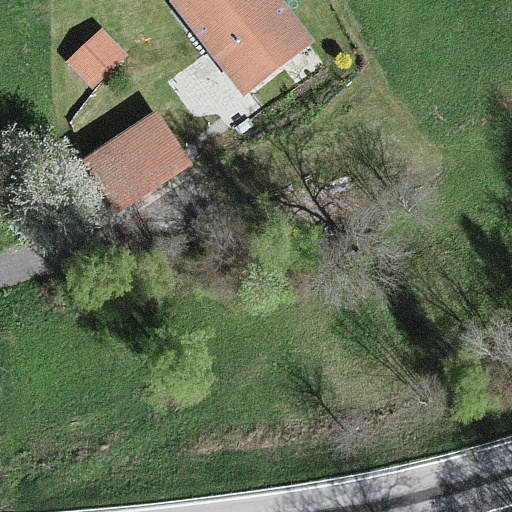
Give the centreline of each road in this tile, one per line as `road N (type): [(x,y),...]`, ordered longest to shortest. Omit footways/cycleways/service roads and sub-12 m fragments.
road 1 (track): [(213,152),(147,209),(78,253),(0,286)]
road 2 (tertiary): [(347,511),(511,469)]
